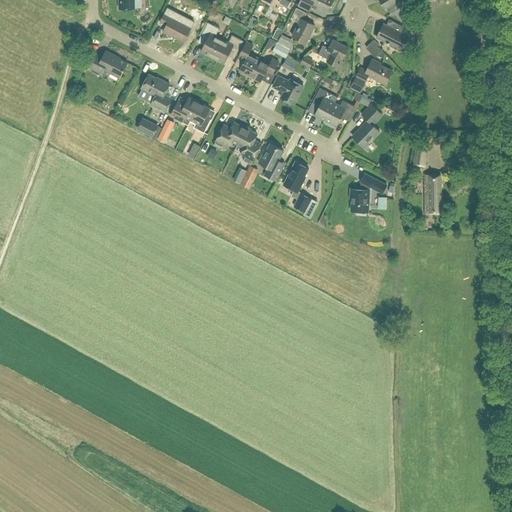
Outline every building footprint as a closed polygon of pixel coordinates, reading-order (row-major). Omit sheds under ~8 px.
[(135,0),(119,0),(119,8),(135,8),(135,0)] [(334,0),(301,0),(298,6),(309,12),(312,7),(316,9),(318,6),(329,12),(334,0)] [(380,0),(385,9),(399,0),(380,0)] [(306,43),(316,25),(304,20),(308,13),(297,7),(291,19),(299,23),(292,36),(306,43)] [(184,41),(191,28),(174,19),(176,15),(166,9),(160,22),(166,26),(163,32),(172,36),(172,35),(184,41)] [(248,26),(252,28),(257,19),(252,17),(248,26)] [(201,51),(213,57),(222,39),(216,36),(220,28),(221,26),(217,24),(216,26),(208,22),(201,36),(207,39),(201,51)] [(402,50),(409,36),(411,37),(414,31),(412,30),(401,24),(397,31),(383,24),(376,37),(402,50)] [(222,39),(213,57),(224,63),(231,51),(237,55),(244,41),(232,35),(229,42),(222,39)] [(326,61),(339,67),(349,49),(333,40),(328,48),(323,45),(319,54),(328,59),(326,61)] [(250,77),(260,59),(250,53),(254,45),(247,42),(239,57),(245,60),(240,71),(250,77)] [(286,58),(290,50),(277,44),(273,51),(286,58)] [(380,62),(387,56),(378,47),(372,53),(380,62)] [(120,78),(128,63),(117,57),(117,56),(106,51),(103,58),(97,55),(90,67),(102,73),(104,69),(120,78)] [(310,67),(313,61),(304,56),(301,62),(310,67)] [(260,59),(250,77),(261,82),(267,71),(273,75),(279,62),(273,59),(270,64),(260,59)] [(351,88),(360,92),(368,76),(386,85),(393,71),(371,60),(365,72),(360,69),(351,88)] [(166,112),(173,99),(165,95),(170,84),(161,79),(161,80),(149,74),(142,88),(156,96),(152,104),(166,112)] [(294,104),(304,86),(290,79),(289,81),(279,76),(273,86),(284,92),(281,97),(294,104)] [(312,102),(319,106),(315,115),(325,120),(335,103),(329,100),(332,94),(320,88),(312,102)] [(185,106),(180,103),(177,102),(170,115),(188,125),(191,120),(200,103),(189,97),(185,106)] [(335,103),(325,120),(336,126),(341,117),(348,121),(356,106),(343,100),(340,105),(335,103)] [(200,103),(191,120),(196,123),(194,128),(204,133),(211,120),(206,117),(210,108),(200,103)] [(371,104),(362,115),(368,120),(352,137),(364,148),(380,131),(372,124),(382,114),(371,104)] [(159,125),(143,117),(137,129),(153,137),(159,125)] [(164,126),(171,130),(175,123),(167,119),(164,126)] [(214,145),(219,148),(221,149),(223,145),(228,147),(231,141),(238,144),(247,127),(241,124),(241,125),(234,122),(227,136),(220,133),(214,145)] [(247,127),(238,144),(244,147),(241,154),(245,156),(243,160),(251,164),(257,152),(250,148),(257,134),(251,131),(252,129),(247,127)] [(426,167),(430,139),(417,137),(413,165),(426,167)] [(276,181),(285,164),(279,160),(284,150),(270,143),(266,151),(265,150),(258,162),(268,168),(265,175),(276,181)] [(211,148),(207,156),(214,159),(218,151),(211,148)] [(305,211),(312,198),(298,191),(303,182),(302,181),(309,168),(295,161),(283,185),(294,190),(291,195),(298,199),(294,206),(305,211)] [(253,188),(262,169),(252,165),(244,183),(253,188)] [(240,167),(236,174),(243,177),(247,171),(240,167)] [(442,213),(442,173),(423,174),(424,213),(428,213),(428,214),(442,213)] [(369,186),(375,189),(383,193),(387,185),(365,174),(361,182),(363,183),(363,190),(351,189),(350,198),(352,198),(351,211),(369,212),(370,190),(369,190),(369,186)] [(316,217),(320,208),(315,206),(311,215),(316,217)]
